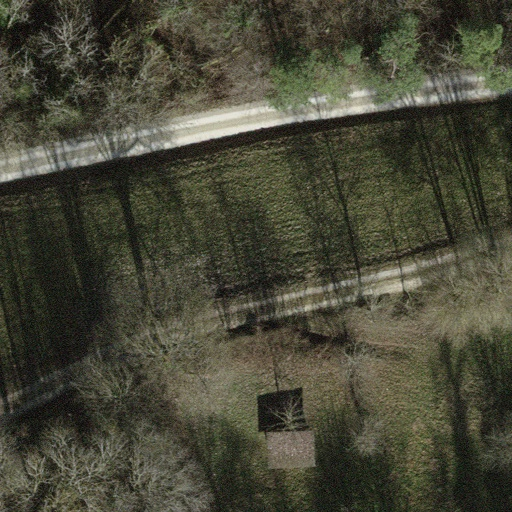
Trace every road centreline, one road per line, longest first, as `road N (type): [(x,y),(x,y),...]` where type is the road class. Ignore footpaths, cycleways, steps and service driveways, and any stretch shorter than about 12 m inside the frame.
road 1 (track): [(511,244),(252,313),(0,430)]
road 2 (track): [(0,165),(223,121),(511,87)]
